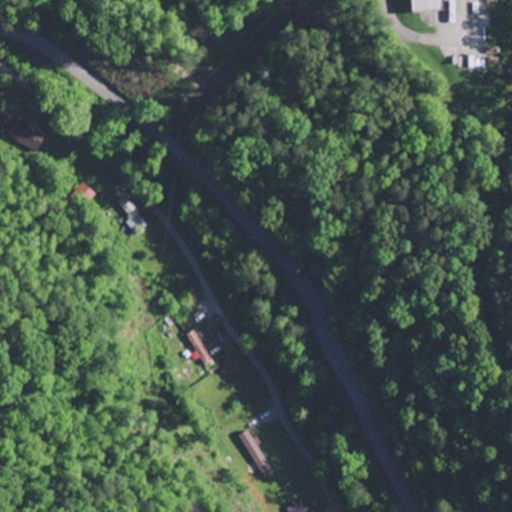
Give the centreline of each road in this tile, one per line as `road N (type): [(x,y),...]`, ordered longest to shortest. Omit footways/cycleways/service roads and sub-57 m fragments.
road 1 (residential): [(0,27),(47,47),(125,103),(279,252),(327,329),(415,511)]
road 2 (residential): [(0,66),(142,191),(267,371),(340,511)]
